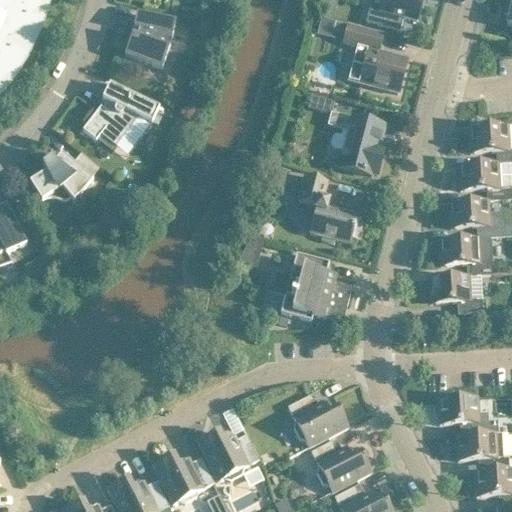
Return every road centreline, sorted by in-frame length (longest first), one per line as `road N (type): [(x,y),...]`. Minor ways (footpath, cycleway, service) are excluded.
road 1 (residential): [(33,511),(37,493),(244,384),(375,368)]
road 2 (residential): [(375,368),(378,323),(440,91)]
road 3 (unclassified): [(0,164),(48,117),(79,56),(93,0)]
road 4 (residential): [(445,511),(375,368)]
road 5 (residential): [(375,368),(511,359)]
